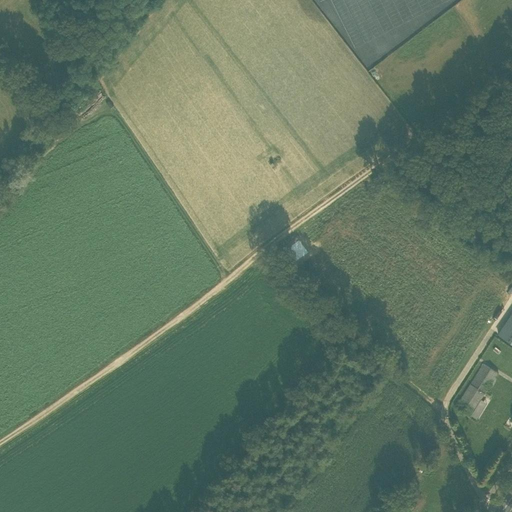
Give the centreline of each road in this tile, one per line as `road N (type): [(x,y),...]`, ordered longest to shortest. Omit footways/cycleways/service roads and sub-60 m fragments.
road 1 (track): [(0,443),(202,303),(511,67)]
road 2 (unclassified): [(496,511),(475,489),(442,410),(511,299)]
road 3 (track): [(442,410),(264,249)]
